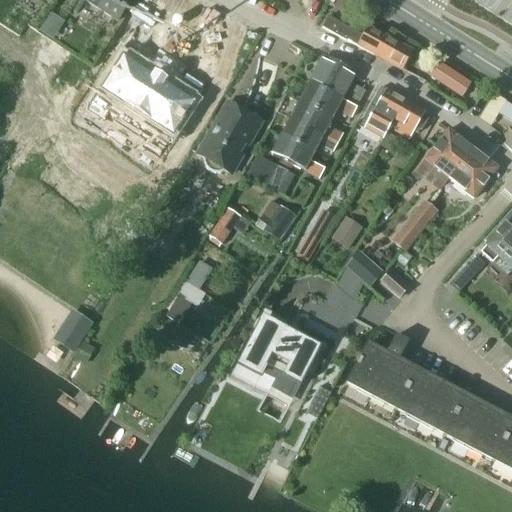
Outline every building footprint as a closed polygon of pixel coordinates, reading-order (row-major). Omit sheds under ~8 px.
[(81,0),(116,22),(130,0),(81,0)] [(384,37),(368,28),(369,26),(349,16),(343,27),(327,18),(321,29),(344,42),(345,41),(373,56),(384,37)] [(384,37),(373,56),(394,68),(400,71),(411,52),(384,37)] [(129,46),(87,111),(103,122),(107,115),(114,120),(113,122),(138,138),(140,136),(147,141),(142,147),(159,158),(201,93),(129,46)] [(322,58),(307,85),(341,102),(341,101),(355,76),(322,58)] [(427,77),(461,99),(470,85),(436,63),(427,77)] [(355,108),(341,101),(341,102),(307,85),(298,102),(331,119),(336,111),(350,118),(355,108)] [(389,130),(404,102),(380,89),(371,104),(372,104),(359,127),(383,140),(389,130)] [(511,106),(506,103),(507,101),(494,93),(478,119),(490,127),(498,114),(511,122),(511,106)] [(327,128),(331,119),(298,102),(289,120),(336,144),(341,135),(327,128)] [(429,117),(404,102),(389,130),(408,140),(410,137),(414,139),(418,131),(420,132),(429,117)] [(247,147),(261,124),(229,106),(214,132),(211,130),(196,156),(203,160),(203,165),(204,167),(205,169),(208,172),(212,174),(215,175),(219,174),(224,172),(230,176),(241,158),(237,156),(244,145),(247,147)] [(336,144),(289,120),(280,138),(313,155),(318,146),(331,153),(336,144)] [(448,181),(471,151),(447,132),(423,161),(448,181)] [(396,138),(387,133),(380,147),(389,152),(396,138)] [(280,138),(270,156),(317,181),(322,171),(308,163),(313,155),(280,138)] [(472,200),(496,170),(471,151),(448,181),(472,200)] [(294,177),(256,157),(246,176),(277,192),(278,191),(284,194),(294,177)] [(247,183),(241,194),(256,201),(262,191),(247,183)] [(427,224),(435,214),(423,204),(415,214),(427,224)] [(280,210),(264,233),(277,242),(293,219),(280,210)] [(222,247),(239,221),(226,212),(208,238),(222,247)] [(322,212),(308,237),(318,243),(332,218),(322,212)] [(419,234),(427,224),(415,214),(407,224),(419,234)] [(511,217),(485,246),(486,247),(479,255),(490,265),(497,257),(511,270),(511,217)] [(345,218),(330,240),(347,251),(361,229),(345,218)] [(411,245),(419,234),(407,224),(398,235),(411,245)] [(405,253),(411,245),(398,235),(392,243),(405,253)] [(198,291),(209,272),(197,266),(186,285),(198,291)] [(457,294),(473,276),(464,267),(448,286),(457,294)] [(409,288),(391,271),(380,282),(399,300),(409,288)] [(196,308),(204,296),(184,284),(177,297),(196,308)] [(194,337),(167,321),(158,336),(185,351),(194,337)] [(238,363),(231,377),(265,395),(256,412),(278,424),(288,407),(298,387),(319,348),(310,343),(276,325),(274,330),(259,322),(240,357),(241,357),(238,363)] [(511,474),(511,427),(363,349),(344,386),(511,474)]
